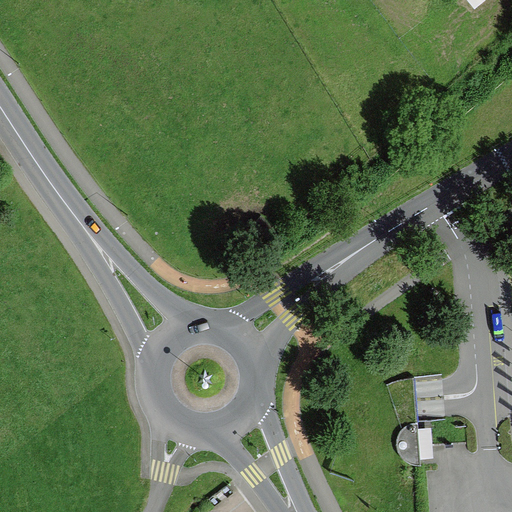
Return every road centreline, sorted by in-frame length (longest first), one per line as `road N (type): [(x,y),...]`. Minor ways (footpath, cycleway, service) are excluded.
road 1 (residential): [(511,158),(337,267),(241,341)]
road 2 (primary): [(75,217),(154,366)]
road 3 (primary): [(202,326),(75,217)]
road 4 (primary): [(0,106),(75,217)]
road 5 (primary): [(302,511),(254,391)]
